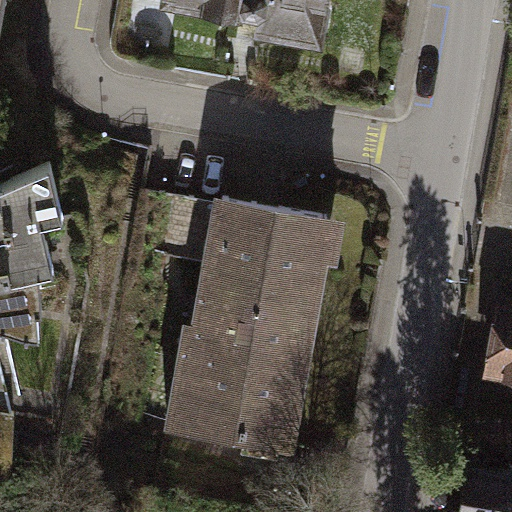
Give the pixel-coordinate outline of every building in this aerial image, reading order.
[(323,0),(172,0),(172,4),(195,8),(197,1),(263,14),(261,23),(317,34),(324,24),(327,6),(323,0)] [(0,327),(34,333),(34,308),(40,307),(40,268),(53,268),(42,222),(59,215),(48,165),(0,181),(0,327)] [(147,250),(212,259),(221,202),(155,193),(147,250)] [(222,195),(221,202),(212,259),(209,274),(203,273),(194,326),(191,326),(187,348),(178,347),(166,419),(284,438),(314,252),(331,255),(337,221),(323,219),(324,212),(222,195)] [(511,302),(497,300),(485,366),(511,371),(511,302)] [(13,412),(0,411),(0,470),(11,471),(13,412)] [(511,511),(511,470),(472,464),(463,511),(511,511)]
